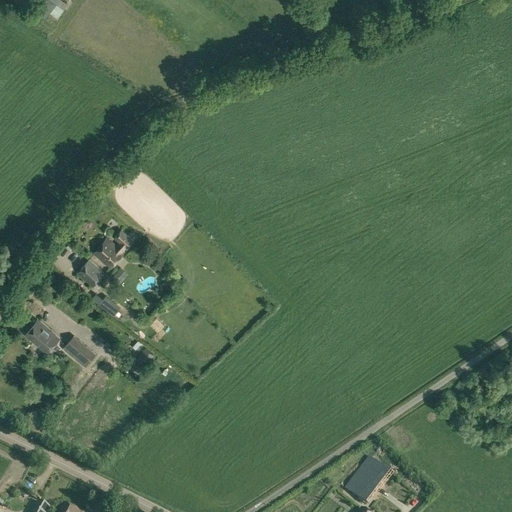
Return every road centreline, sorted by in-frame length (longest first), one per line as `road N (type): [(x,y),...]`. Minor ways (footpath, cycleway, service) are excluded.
road 1 (unclassified): [(0,314),(162,111),(452,0)]
road 2 (unclassified): [(250,511),(511,335)]
road 3 (tertiary): [(158,511),(0,432)]
